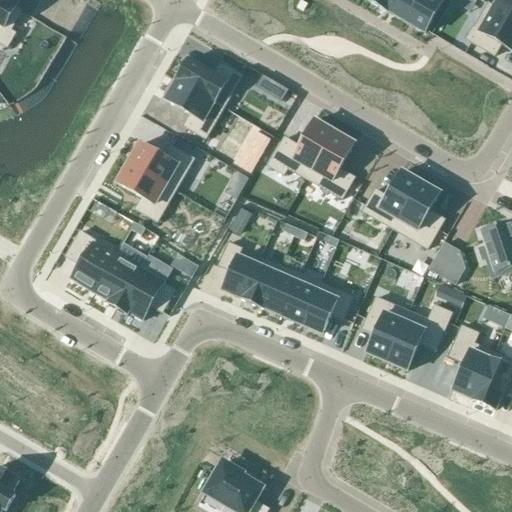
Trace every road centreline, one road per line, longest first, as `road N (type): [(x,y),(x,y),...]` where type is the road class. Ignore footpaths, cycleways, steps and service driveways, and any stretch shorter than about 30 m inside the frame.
road 1 (residential): [(511,117),(474,179),(173,3)]
road 2 (residential): [(8,294),(173,3)]
road 3 (residential): [(342,382),(197,320),(163,381)]
road 4 (residential): [(511,455),(342,382)]
road 5 (residential): [(163,381),(8,294)]
road 6 (residential): [(342,382),(307,480),(361,511)]
road 7 (residential): [(163,381),(96,494)]
